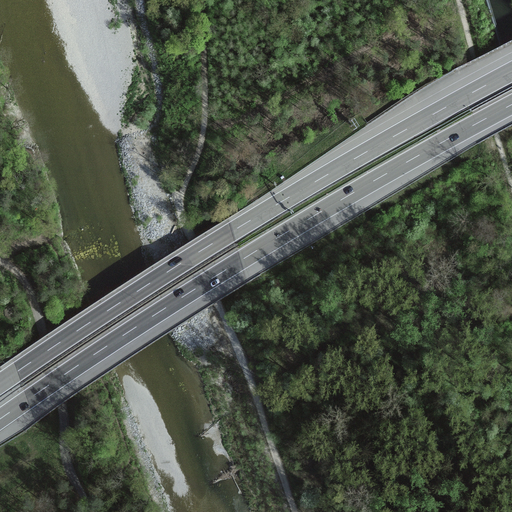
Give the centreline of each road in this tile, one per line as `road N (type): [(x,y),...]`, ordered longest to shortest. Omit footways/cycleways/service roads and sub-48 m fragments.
road 1 (motorway): [(0,419),(341,198),(511,104)]
road 2 (motorway): [(511,71),(231,232),(0,383)]
road 3 (track): [(200,0),(204,98),(195,160),(179,197),(181,221),(253,389),(294,511)]
road 4 (track): [(94,511),(67,463),(63,405),(27,288),(0,262)]
